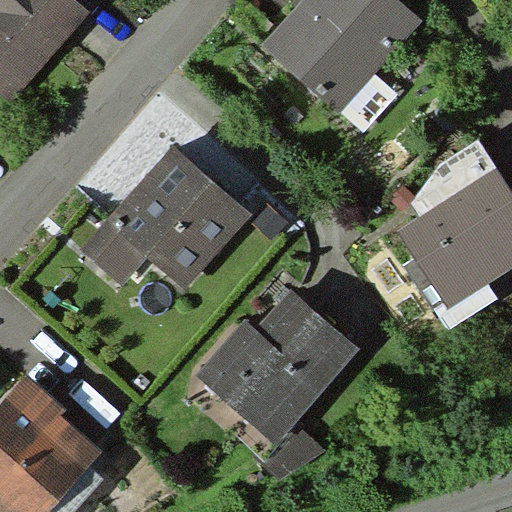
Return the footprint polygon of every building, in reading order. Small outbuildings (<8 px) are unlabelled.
[(85,13),(68,0),(0,0),(0,97),(10,106),(85,13)] [(329,110),(407,18),(385,0),(301,0),(259,51),(329,110)] [(169,286),(238,212),(169,147),(99,221),(169,286)] [(412,311),(511,253),(511,233),(480,177),(371,239),(412,311)] [(244,452),(330,355),(268,300),(182,397),(244,452)] [(0,396),(0,511),(40,511),(86,466),(7,389),(0,396)]
